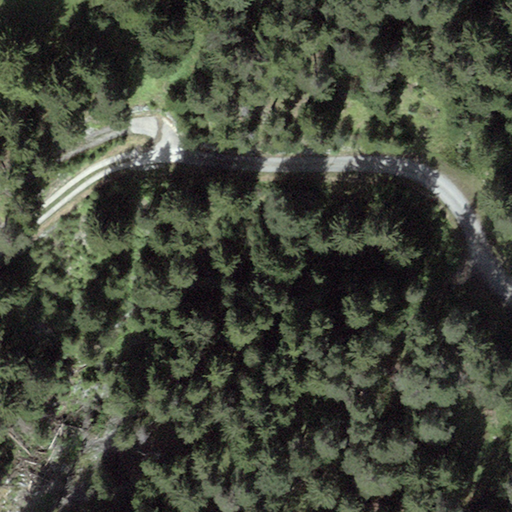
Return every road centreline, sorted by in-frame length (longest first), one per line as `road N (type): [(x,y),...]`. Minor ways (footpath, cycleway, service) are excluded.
road 1 (track): [(0,248),(85,179),(135,158),(383,162),(451,192),(491,271),(511,291)]
road 2 (track): [(172,155),(160,127),(120,130),(0,184)]
